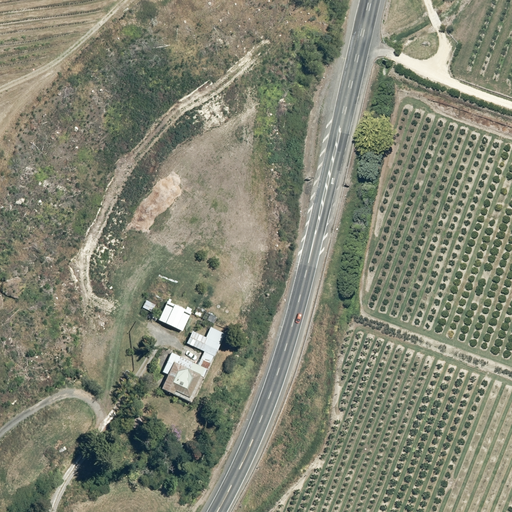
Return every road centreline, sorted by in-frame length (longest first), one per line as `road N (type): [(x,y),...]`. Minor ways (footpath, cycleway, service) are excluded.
road 1 (trunk): [(217,511),(285,348),(369,0)]
road 2 (unknown): [(358,46),(511,91)]
